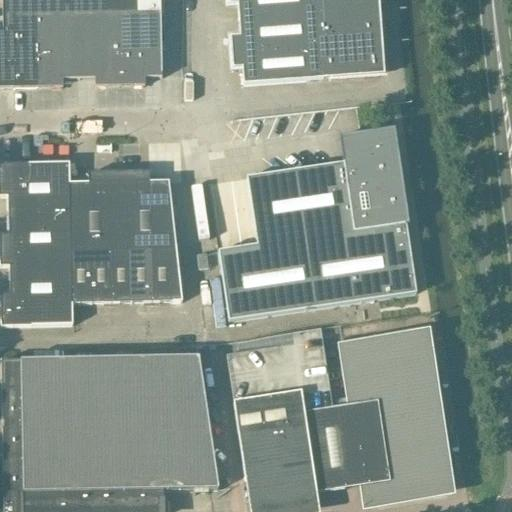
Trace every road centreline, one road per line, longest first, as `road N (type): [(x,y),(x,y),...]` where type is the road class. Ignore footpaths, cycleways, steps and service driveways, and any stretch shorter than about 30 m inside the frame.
road 1 (unknown): [(190,122),(392,87),(393,0)]
road 2 (unclassified): [(190,122),(0,125)]
road 3 (unknown): [(0,335),(186,331)]
road 4 (tertiary): [(511,177),(491,0)]
road 5 (unknown): [(243,511),(220,357)]
road 6 (unknown): [(190,122),(196,0)]
